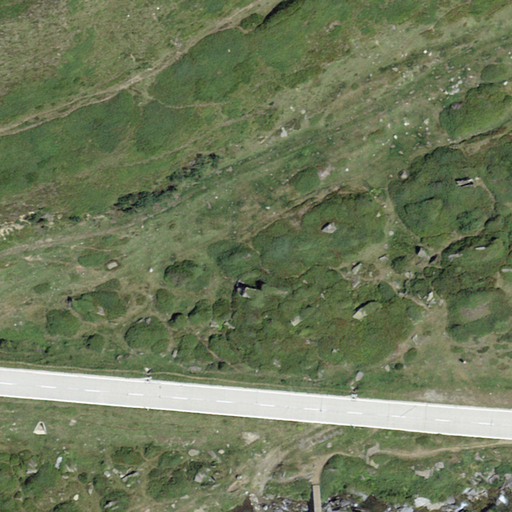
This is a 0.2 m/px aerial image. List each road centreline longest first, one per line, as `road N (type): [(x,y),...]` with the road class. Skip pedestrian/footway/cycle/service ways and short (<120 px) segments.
road 1 (secondary): [(511,426),(0,383)]
road 2 (track): [(251,511),(257,482),(280,444),(346,413)]
